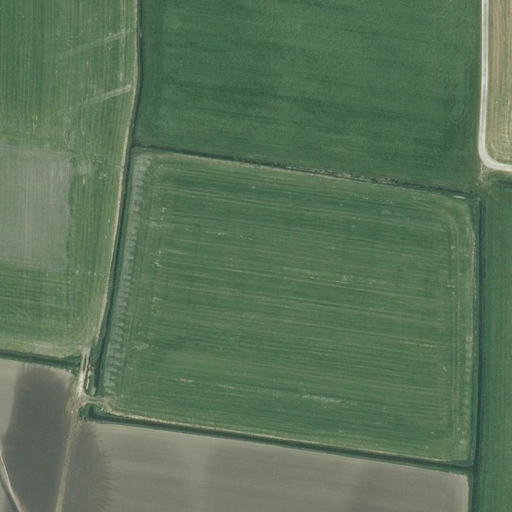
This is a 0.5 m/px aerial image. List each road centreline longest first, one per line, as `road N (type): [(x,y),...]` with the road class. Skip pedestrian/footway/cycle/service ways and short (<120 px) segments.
road 1 (track): [(485,0),(482,154),(489,164),(511,167)]
road 2 (track): [(57,511),(86,355)]
